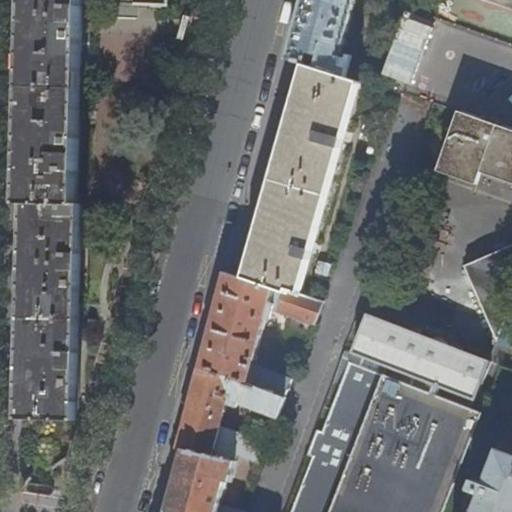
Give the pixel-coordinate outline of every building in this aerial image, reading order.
[(82,64),(84,4),(83,0),(30,0),(30,20),(27,122),(26,189),(26,202),(30,203),(29,273),(27,373),(26,418),(77,420),(79,340),(81,270),(83,212),(83,204),(79,204),(80,148),(82,64)] [(285,58),(306,65),(348,77),(355,54),(343,50),(356,0),(301,0),(299,6),(299,9),(285,58)] [(361,81),(348,77),(306,65),(298,94),(275,173),(255,245),(245,278),(245,279),(291,294),(292,290),(302,293),(361,81)] [(511,127),(456,108),(436,163),(474,176),(479,163),(511,175),(511,127)] [(491,334),(498,337),(508,308),(509,307),(511,307),(511,237),(474,254),(467,252),(462,266),(468,268),(494,327),(491,334)] [(324,301),(302,293),(292,290),(291,294),(245,279),(226,273),(215,316),(201,367),(236,375),(235,378),(289,399),(296,378),(256,363),(260,346),(267,348),(270,337),(263,335),(271,307),(316,323),(324,301)] [(511,341),(511,309),(508,308),(498,337),(511,341)] [(379,361),(375,370),(473,409),(476,401),(479,402),(493,364),(372,314),(357,352),(379,361)] [(353,360),(295,511),(446,511),(484,414),(473,409),(375,370),(353,360)] [(236,375),(201,367),(194,392),(190,408),(179,449),(183,450),(176,476),(166,511),(247,511),(248,510),(245,509),(242,511),(240,511),(221,507),(227,486),(232,487),(239,462),(216,455),(218,448),(261,465),(269,443),(223,426),(231,400),(281,419),(289,399),(235,378),(236,375)] [(511,511),(511,453),(500,449),(486,484),(476,481),(469,499),(479,503),(475,511),(511,511)]
